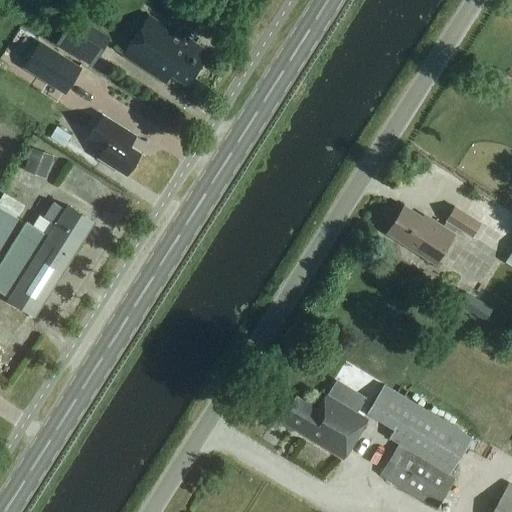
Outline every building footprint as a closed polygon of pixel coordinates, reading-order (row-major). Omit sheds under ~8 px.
[(191,27),(202,34),(215,13),(198,2),(191,13),(198,17),(191,27)] [(165,83),(170,75),(186,86),(208,52),(185,37),(183,40),(147,16),(121,55),(165,83)] [(105,45),(69,22),(56,41),(92,64),(105,45)] [(82,65),(41,39),(24,66),(65,92),(82,65)] [(97,146),(104,150),(99,158),(126,175),(139,153),(129,147),(136,137),(102,115),(87,139),(97,146)] [(56,128),(49,138),(63,147),(69,136),(56,128)] [(31,149),(23,171),(44,178),(52,156),(31,149)] [(65,204),(63,209),(52,202),(42,217),(39,214),(32,225),(26,221),(0,261),(0,292),(34,314),(92,222),(65,204)] [(431,223),(404,206),(387,233),(435,263),(454,234),(453,233),(457,227),(471,236),(480,223),(454,207),(446,220),(443,227),(433,220),(431,223)] [(401,284),(413,265),(364,233),(352,252),(401,284)] [(469,267),(511,293),(511,290),(511,271),(478,251),(469,267)] [(486,321),(493,310),(465,293),(458,304),(486,321)] [(438,511),(457,480),(449,475),(472,438),(386,384),(367,413),(394,430),(389,438),(403,447),(384,478),(438,511)] [(369,418),(325,391),(315,408),(295,396),(280,420),(343,460),(369,418)] [(257,420),(252,430),(269,439),(262,453),(286,465),(291,455),(311,465),(319,451),(257,420)] [(511,511),(511,486),(510,485),(493,511),(511,511)]
